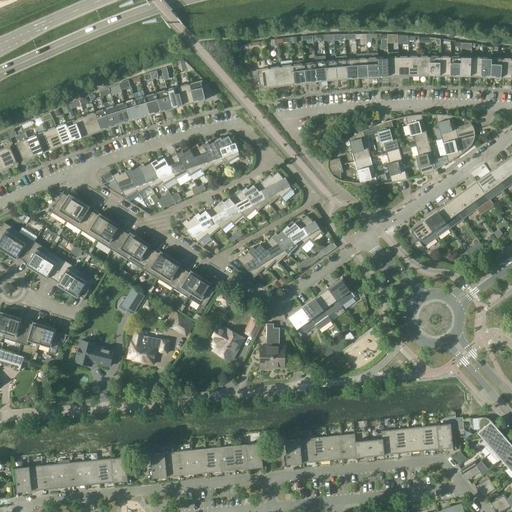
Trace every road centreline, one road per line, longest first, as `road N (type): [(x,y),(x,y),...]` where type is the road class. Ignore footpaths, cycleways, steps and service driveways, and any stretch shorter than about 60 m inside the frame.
road 1 (residential): [(340,191),(279,115),(415,103),(511,107)]
road 2 (residential): [(0,415),(310,386)]
road 3 (residential): [(271,478),(16,503),(17,511)]
road 4 (residential): [(66,175),(238,123),(278,160)]
road 5 (residential): [(464,487),(440,459),(271,478)]
road 6 (primary): [(0,72),(181,0)]
road 7 (residential): [(209,264),(273,305),(365,240)]
road 8 (residential): [(365,240),(511,135)]
road 9 (residential): [(144,224),(278,160)]
road 10 (residential): [(331,501),(464,487)]
road 11 (residential): [(209,264),(316,200)]
